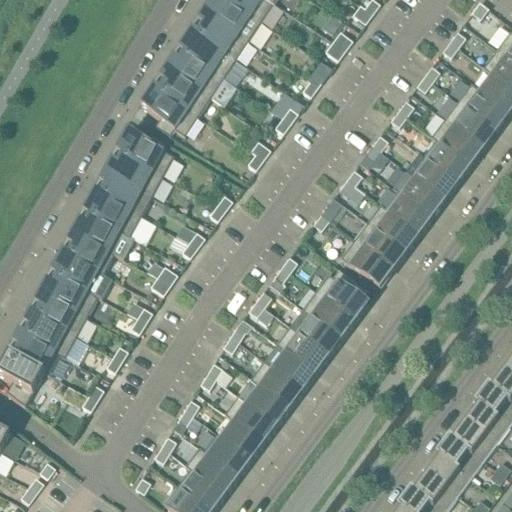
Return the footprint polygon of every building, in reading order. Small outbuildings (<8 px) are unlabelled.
[(217,0),(206,17),(249,46),(262,27),(221,0),(217,0)] [(221,0),(262,27),(275,8),(262,0),(221,0)] [(262,0),(275,8),(280,0),(262,0)] [(373,19),(381,9),(372,3),(365,13),(373,19)] [(473,18),(481,25),(489,14),(480,8),(473,18)] [(353,20),(366,29),(373,19),(365,13),(360,10),(353,20)] [(193,36),(237,65),(249,46),(206,17),(193,36)] [(224,84),(237,65),(193,36),(181,55),(224,84)] [(451,47),(459,53),(466,43),(458,37),(451,47)] [(511,65),(511,37),(497,54),(511,65)] [(353,46),(345,40),(338,50),(346,56),(353,46)] [(326,56),(339,66),(346,56),(338,50),(333,46),(326,56)] [(443,57),(451,63),(459,53),(451,47),(443,57)] [(511,92),(511,65),(497,54),(484,72),(511,92)] [(168,74),(212,103),(224,84),(181,55),(168,74)] [(425,81),(433,88),(441,78),(432,71),(425,81)] [(511,118),(511,116),(511,92),(484,72),(484,73),(493,80),(481,96),(472,89),(471,89),(511,118)] [(156,93),(199,122),(212,103),(168,74),(156,93)] [(326,83),(318,76),(311,86),(319,92),(326,83)] [(417,91),(426,98),(433,88),(425,81),(417,91)] [(311,102),(319,92),(311,86),(303,96),(311,102)] [(498,136),(511,118),(471,89),(458,106),(498,136)] [(155,132),(171,142),(176,135),(186,142),(199,122),(156,93),(142,113),(160,125),(155,132)] [(415,112),(406,106),(399,116),(407,122),(415,112)] [(485,153),(498,136),(458,106),(446,124),(485,153)] [(299,119),(290,113),(283,123),(291,129),(299,119)] [(399,116),(392,126),(400,132),(407,122),(399,116)] [(276,133),(284,139),(291,129),(283,123),(276,133)] [(472,170),(485,153),(446,124),(433,141),(472,170)] [(118,157),(164,182),(175,161),(165,155),(168,148),(152,139),(148,147),(129,136),(118,157)] [(373,151),(381,157),(389,147),(381,141),(373,151)] [(459,188),(472,170),(433,141),(432,142),(436,145),(425,161),(420,158),(459,188)] [(256,159),(264,166),(271,156),(258,146),(251,156),(256,159)] [(366,161),(374,167),(381,157),(373,151),(366,161)] [(107,178),(153,202),(164,182),(118,157),(107,178)] [(446,205),(447,203),(448,204),(454,195),(453,195),(459,188),(420,158),(407,176),(446,205)] [(256,159),(248,169),(257,176),(264,166),(256,159)] [(347,185),(356,191),(363,181),(355,175),(347,185)] [(433,222),(434,221),(435,221),(441,213),(441,212),(446,205),(407,176),(406,176),(416,184),(404,200),(399,196),(398,196),(433,222)] [(142,222),(153,202),(107,178),(96,198),(142,222)] [(347,185),(340,195),(348,201),(356,191),(347,185)] [(420,240),(421,238),(422,238),(428,230),(428,229),(433,222),(398,196),(386,213),(381,210),(420,240)] [(86,218),(131,242),(142,222),(96,198),(86,218)] [(218,210),(226,217),(233,207),(225,200),(218,210)] [(219,227),(226,217),(218,210),(210,220),(219,227)] [(322,220),(330,226),(337,216),(329,210),(322,220)] [(407,257),(408,255),(409,256),(415,247),(420,240),(381,210),(368,228),(406,256),(407,257)] [(75,238),(115,260),(116,259),(110,256),(120,237),(131,243),(131,242),(86,218),(75,238)] [(322,220),(314,230),(322,236),(330,226),(322,220)] [(148,248),(157,229),(145,224),(136,243),(148,248)] [(393,274),(406,256),(368,228),(367,227),(354,244),(355,245),(393,274)] [(198,237),(190,247),(198,253),(206,244),(198,237)] [(115,260),(75,238),(64,258),(104,280),(115,260)] [(341,263),(381,292),(382,292),(390,282),(389,281),(394,274),(393,274),(355,245),(341,263)] [(183,257),(191,263),(198,253),(190,247),(183,257)] [(104,280),(64,258),(53,278),(99,303),(99,302),(89,296),(99,278),(104,280)] [(160,265),(182,279),(187,271),(164,258),(160,265)] [(283,272),(291,278),(298,268),(290,262),(283,272)] [(163,285),(171,290),(178,280),(166,271),(158,282),(163,285)] [(283,272),(275,282),(283,288),(291,278),(283,272)] [(99,303),(53,278),(42,298),(88,323),(99,303)] [(360,319),(361,320),(369,309),(368,309),(369,308),(330,279),(316,297),(355,326),(360,319)] [(158,282),(151,292),(164,301),(171,290),(163,285),(158,282)] [(257,307),(265,313),(272,303),(264,297),(257,307)] [(303,314),(342,344),(355,326),(316,297),(303,314)] [(31,318),(77,343),(88,323),(42,298),(31,318)] [(257,307),(249,317),(257,323),(265,313),(257,307)] [(145,313),(138,323),(147,329),(153,318),(145,313)] [(342,344),(303,314),(303,315),(312,322),(300,338),(291,331),(290,332),(329,361),(342,344)] [(77,343),(31,318),(21,338),(66,363),(77,343)] [(138,323),(131,334),(140,339),(147,329),(138,323)] [(237,332),(231,342),(240,348),(246,337),(237,332)] [(316,378),(329,361),(290,332),(277,349),(316,378)] [(21,338),(10,358),(50,380),(61,361),(66,364),(66,363),(21,338)] [(231,342),(224,353),(233,358),(240,348),(231,342)] [(304,395),(316,378),(277,349),(277,350),(286,357),(274,373),(265,366),(264,366),(304,395)] [(114,362),(122,367),(129,357),(120,351),(114,362)] [(8,398),(26,412),(45,378),(50,381),(50,380),(10,358),(0,376),(0,379),(14,387),(8,398)] [(114,362),(107,372),(116,378),(122,367),(114,362)] [(291,413),(304,395),(264,366),(252,384),(291,413)] [(215,368),(208,379),(217,384),(223,374),(215,368)] [(490,388),(489,389),(511,406),(511,379),(505,374),(493,391),(490,388)] [(208,379),(201,390),(210,395),(217,384),(208,379)] [(278,430),(291,413),(252,384),(251,384),(261,392),(249,407),(239,400),(239,401),(278,430)] [(476,406),(511,432),(511,430),(511,406),(489,389),(476,406)] [(96,390),(89,401),(98,406),(105,396),(96,390)] [(83,411),(92,417),(98,406),(89,401),(83,411)] [(265,447),(266,446),(267,446),(273,438),(272,437),(278,430),(239,401),(226,418),(265,447)] [(185,416),(194,421),(200,411),(192,405),(185,416)] [(479,409),(467,426),(498,449),(511,432),(476,406),(476,407),(479,409)] [(178,426),(187,432),(194,421),(185,416),(178,426)] [(252,465),(253,463),(254,464),(260,455),(259,455),(265,447),(226,418),(225,419),(235,426),(222,443),(252,465)] [(0,457),(2,458),(15,433),(0,422),(0,457)] [(451,440),(451,441),(485,467),(498,449),(467,426),(454,443),(451,440)] [(438,458),(472,484),(485,467),(451,441),(438,458)] [(162,453),(171,458),(177,447),(169,442),(162,453)] [(239,482),(240,480),(241,481),(247,472),(252,465),(222,443),(210,459),(200,452),(200,453),(239,482)] [(155,463),(164,469),(171,458),(162,453),(155,463)] [(226,499),(227,498),(228,498),(234,490),(234,489),(239,482),(200,453),(186,471),(226,499)] [(440,461),(428,478),(459,501),(472,484),(438,458),(437,459),(440,461)] [(506,482),(511,475),(502,467),(496,475),(506,482)] [(40,478),(49,484),(56,474),(48,468),(40,478)] [(206,511),(216,511),(226,499),(186,471),(191,474),(178,491),(206,511)] [(496,475),(490,483),(500,490),(506,482),(496,475)] [(412,492),(412,493),(437,511),(451,511),(459,501),(428,478),(415,495),(412,492)] [(29,493),(37,499),(45,489),(36,483),(29,493)] [(143,483),(136,494),(145,499),(151,488),(143,483)] [(165,509),(169,511),(206,511),(178,491),(165,509)] [(29,493),(21,503),(30,509),(37,499),(29,493)] [(399,510),(401,511),(437,511),(412,493),(399,510)]
